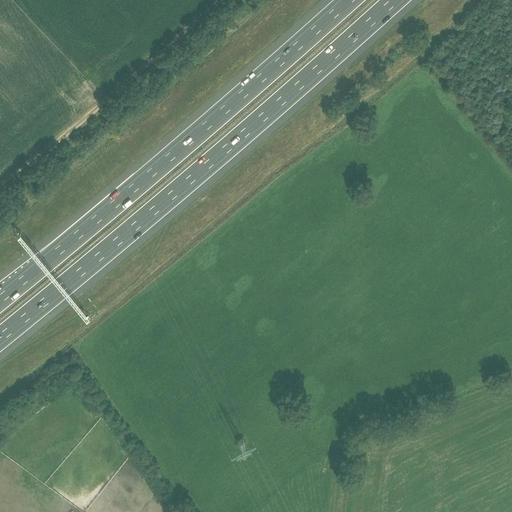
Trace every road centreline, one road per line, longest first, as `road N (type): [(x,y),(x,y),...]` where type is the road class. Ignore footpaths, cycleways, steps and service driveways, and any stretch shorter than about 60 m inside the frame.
road 1 (motorway): [(0,338),(395,0)]
road 2 (motorway): [(349,0),(0,298)]
road 3 (track): [(220,0),(0,188)]
